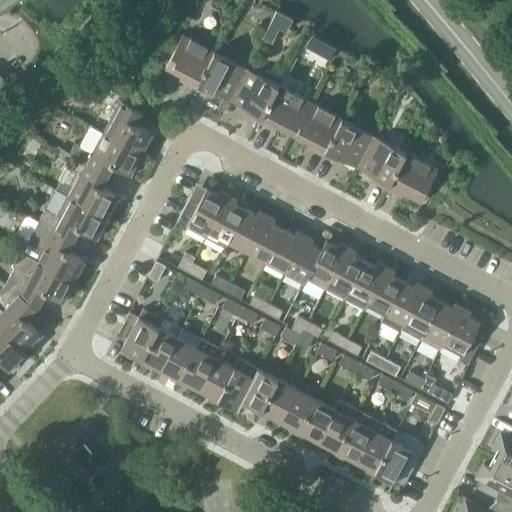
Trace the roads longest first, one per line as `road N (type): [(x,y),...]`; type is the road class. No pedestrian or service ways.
road 1 (residential): [(73,352),(190,132),(511,293)]
road 2 (residential): [(253,450),(73,352)]
road 3 (residential): [(511,331),(416,511)]
road 4 (tertiary): [(511,109),(420,0)]
road 5 (residential): [(367,511),(253,450)]
